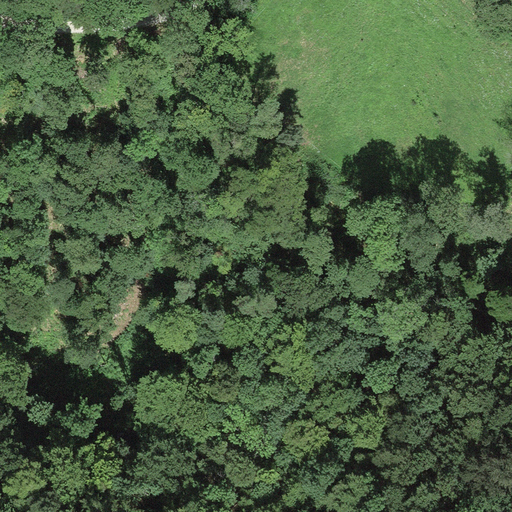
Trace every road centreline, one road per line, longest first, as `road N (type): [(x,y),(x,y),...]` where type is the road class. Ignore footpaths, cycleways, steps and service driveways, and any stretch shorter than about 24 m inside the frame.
road 1 (track): [(0,422),(181,447),(379,427)]
road 2 (track): [(0,23),(104,27),(194,0)]
